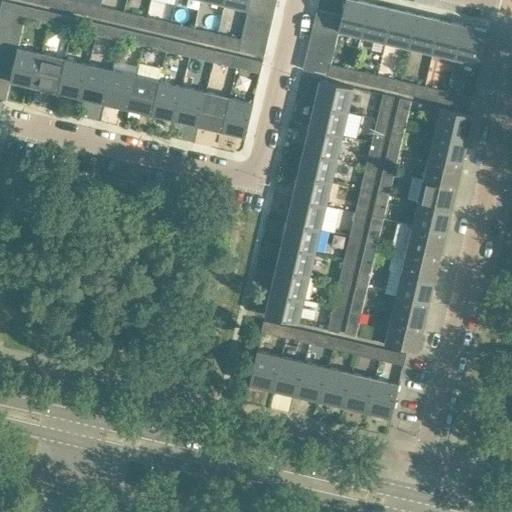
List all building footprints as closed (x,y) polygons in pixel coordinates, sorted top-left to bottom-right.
[(77,1),(73,0),(51,0),(51,6),(74,12),(77,1)] [(248,9),(249,2),(249,0),(225,0),(225,4),(248,9)] [(339,30),(362,36),(370,3),(357,0),(345,0),(342,15),(339,27),(339,30)] [(0,13),(25,19),(25,18),(27,7),(2,1),(0,10),(0,13)] [(98,17),(100,6),(77,1),(74,12),(98,17)] [(273,20),(275,8),(250,2),(249,2),(248,9),(246,14),(273,20)] [(370,3),(362,36),(386,41),(394,9),(370,3)] [(124,12),(100,6),(98,17),(121,23),(124,12)] [(51,12),(27,7),(25,18),(49,23),(51,12)] [(314,21),(339,27),(342,15),(317,9),(314,21)] [(417,14),(394,9),(386,41),(410,47),(417,14)] [(75,18),(51,12),(49,23),(72,29),(75,18)] [(147,17),(124,12),(121,23),(145,28),(147,17)] [(0,25),(22,31),(25,19),(0,13),(0,25)] [(246,14),(243,26),(270,32),(273,20),(246,14)] [(441,20),(417,14),(410,47),(433,53),(441,20)] [(168,34),(171,23),(147,17),(145,28),(168,34)] [(75,18),(72,29),(96,34),(98,23),(75,18)] [(465,25),(441,20),(433,53),(457,58),(465,25)] [(314,21),(311,33),(336,39),(339,30),(339,27),(314,21)] [(122,29),(98,23),(96,34),(119,40),(122,29)] [(194,28),(171,23),(168,34),(192,39),(194,28)] [(0,25),(0,37),(20,42),(22,31),(0,25)] [(488,31),(465,25),(457,58),(480,64),(488,31)] [(267,44),(270,32),(243,26),(241,38),(267,44)] [(218,34),(194,28),(192,39),(215,45),(218,34)] [(119,40),(143,45),(145,34),(122,29),(119,40)] [(334,51),(336,39),(311,33),(309,45),(334,51)] [(145,34),(143,45),(166,51),(169,40),(145,34)] [(238,50),(240,39),(218,34),(215,45),(238,50)] [(18,48),(20,42),(0,37),(0,49),(16,54),(18,48)] [(241,38),(240,39),(238,50),(264,56),(267,44),(241,38)] [(166,51),(190,56),(192,45),(169,40),(166,51)] [(192,45),(190,56),(213,62),(215,51),(192,45)] [(309,45),(306,57),(331,63),(334,51),(309,45)] [(18,48),(16,54),(14,65),(11,77),(10,81),(11,81),(34,86),(42,53),(18,48)] [(0,49),(0,62),(14,65),(16,54),(0,49)] [(213,62),(236,67),(239,56),(215,51),(213,62)] [(34,86),(58,92),(65,59),(42,53),(34,86)] [(239,56),(236,67),(260,73),(263,62),(239,56)] [(328,75),(331,64),(331,63),(306,57),(303,69),(328,75)] [(89,64),(65,59),(58,92),(81,97),(89,64)] [(0,74),(11,77),(14,65),(0,62),(0,74)] [(81,97),(105,103),(112,70),(89,64),(81,97)] [(352,81),(354,70),(331,64),(328,75),(352,81)] [(136,75),(112,70),(105,103),(128,108),(136,75)] [(376,86),(378,75),(354,70),(352,81),(376,86)] [(0,74),(0,86),(9,88),(11,81),(10,81),(11,77),(0,74)] [(128,108),(151,114),(159,81),(136,75),(128,108)] [(399,92),(402,81),(378,75),(376,86),(399,92)] [(321,79),(315,103),(348,111),(354,87),(321,79)] [(183,86),(159,81),(151,114),(175,119),(183,86)] [(423,97),(425,86),(402,81),(399,92),(423,97)] [(6,100),(9,88),(0,86),(0,98),(3,99),(3,100),(6,101),(6,100)] [(175,119),(198,125),(206,92),(183,86),(175,119)] [(447,103),(449,92),(425,86),(423,97),(447,103)] [(230,97),(206,92),(198,125),(222,130),(230,97)] [(470,108),(472,97),(449,92),(447,103),(470,108)] [(383,94),(378,118),(389,120),(394,97),(383,94)] [(222,130),(246,136),(254,103),(230,97),(222,130)] [(405,124),(411,101),(400,98),(394,122),(405,124)] [(343,134),(348,111),(315,103),(310,127),(343,134)] [(441,108),(435,131),(468,139),(474,115),(441,108)] [(378,118),(372,141),(383,144),(389,120),(378,118)] [(394,122),(389,145),(400,148),(405,124),(394,122)] [(310,127),(304,150),(337,158),(343,134),(310,127)] [(463,162),(468,139),(435,131),(430,155),(463,162)] [(378,167),(383,144),(372,141),(366,165),(378,167)] [(389,145),(383,169),(394,171),(400,148),(389,145)] [(332,181),(337,158),(304,150),(299,174),(332,181)] [(430,155),(424,178),(457,186),(463,162),(430,155)] [(366,165),(361,188),(372,191),(378,167),(366,165)] [(378,192),(389,195),(394,171),(383,169),(378,192)] [(299,174),(293,197),(326,205),(332,181),(299,174)] [(451,210),(457,186),(424,178),(419,202),(451,210)] [(361,188),(355,212),(367,215),(372,191),(361,188)] [(378,192),(372,216),(383,219),(389,195),(378,192)] [(321,229),(326,205),(293,197),(288,221),(321,229)] [(419,202),(413,225),(446,233),(451,210),(419,202)] [(361,238),(367,215),(355,212),(350,235),(361,238)] [(372,216),(367,239),(378,242),(383,219),(372,216)] [(288,221),(282,244),(315,252),(321,229),(288,221)] [(399,222),(393,245),(408,249),(440,256),(446,233),(413,225),(399,222)] [(350,235),(344,259),(356,262),(361,238),(350,235)] [(361,263),(372,265),(378,242),(367,239),(361,263)] [(310,276),(315,252),(282,244),(277,268),(310,276)] [(408,249),(402,272),(435,280),(440,256),(408,249)] [(344,259),(338,282),(350,285),(356,262),(344,259)] [(367,289),(372,265),(361,263),(355,286),(367,289)] [(277,268),(271,292),(304,299),(310,276),(277,268)] [(429,304),(435,280),(402,272),(396,296),(429,304)] [(338,282),(333,306),(345,309),(350,285),(338,282)] [(350,310),(361,312),(367,289),(355,286),(350,310)] [(299,323),(304,299),(271,292),(266,315),(299,323)] [(396,296),(391,319),(424,327),(429,304),(396,296)] [(339,333),(345,309),(333,306),(327,330),(339,333)] [(356,337),(361,312),(350,310),(344,334),(356,337)] [(418,351),(424,327),(391,319),(385,343),(418,351)] [(264,321),(262,332),(285,337),(288,326),(264,321)] [(285,337),(309,343),(312,332),(288,326),(285,337)] [(312,332),(309,343),(333,348),(335,337),(312,332)] [(333,348),(356,354),(359,343),(335,337),(333,348)] [(356,354),(380,359),(383,349),(359,343),(356,354)] [(383,349),(380,359),(404,365),(406,354),(383,349)] [(273,389),(281,356),(257,350),(250,383),(273,389)] [(273,389),(297,395),(305,362),(281,356),(273,389)] [(321,400),(328,367),(305,362),(297,395),(321,400)] [(321,400),(344,406),(352,373),(328,367),(321,400)] [(368,411),(376,378),(352,373),(344,406),(368,411)] [(368,411),(392,417),(399,384),(376,378),(368,411)]
